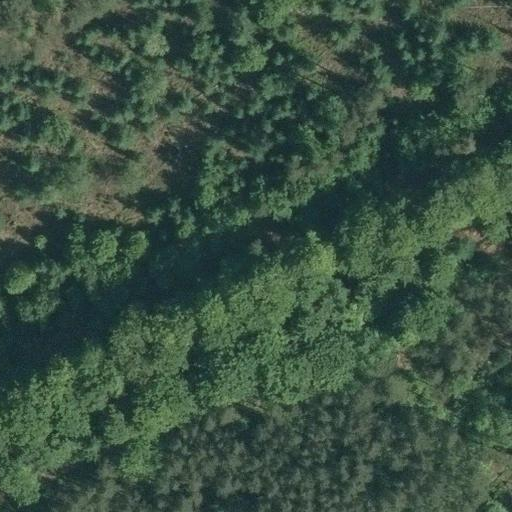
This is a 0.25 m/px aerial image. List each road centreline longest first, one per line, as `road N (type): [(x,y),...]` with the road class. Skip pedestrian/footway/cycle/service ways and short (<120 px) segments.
road 1 (unknown): [(0,499),(165,420),(286,344),(370,314),(511,240)]
road 2 (track): [(511,188),(0,438)]
